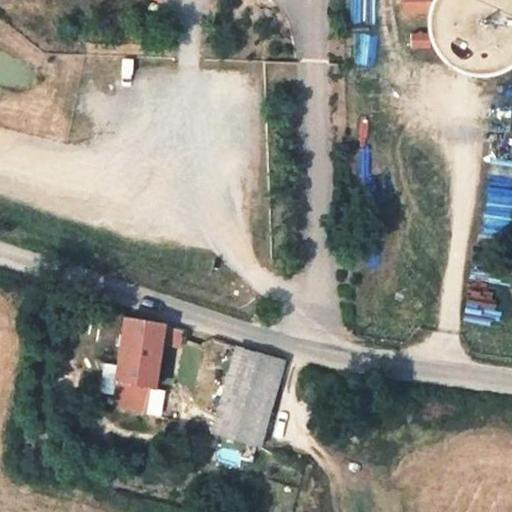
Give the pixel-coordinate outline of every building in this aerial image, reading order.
[(431,0),(401,0),(401,9),(431,10),(431,0)] [(511,0),(434,0),(434,1),(433,7),(432,12),(432,17),(432,21),(433,25),(434,28),(435,31),(436,34),(438,39),(441,42),(443,45),(445,47),(448,51),(450,53),(453,55),(456,57),(459,59),(463,60),(466,62),(469,63),(472,64),(476,65),(480,65),(486,65),(492,64),(497,64),(503,61),(511,58),(511,56),(511,0)] [(431,33),(409,33),(409,47),(431,47),(431,33)] [(119,382),(133,384),(154,388),(163,322),(128,315),(119,382)] [(234,345),(212,434),(261,447),(284,360),(234,345)] [(131,400),(133,384),(119,382),(117,398),(131,400)]
